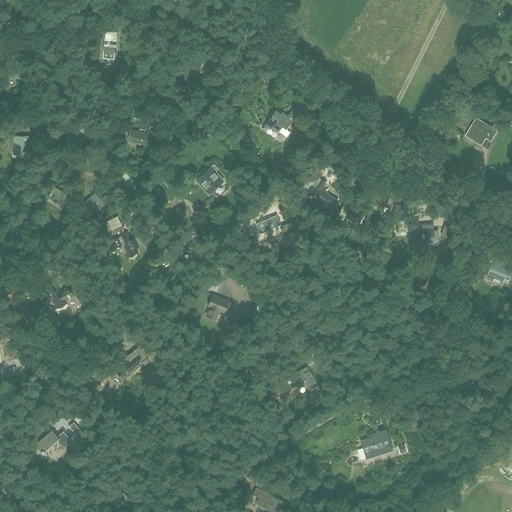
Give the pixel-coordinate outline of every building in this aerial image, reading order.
[(114,53),(117,54),(118,39),(115,38),(115,32),(103,31),(103,37),(101,37),(100,50),(103,50),(102,58),(107,59),(107,60),(108,60),(108,59),(113,59),(114,53)] [(194,60),(190,67),(197,72),(202,65),(194,60)] [(204,80),(188,69),(180,82),(196,92),(204,80)] [(287,130),(300,112),(295,108),(289,117),(278,110),(267,125),(277,133),(282,127),(287,130)] [(498,131),(484,123),(481,127),(473,123),(466,136),(482,146),(486,138),(491,141),(498,131)] [(147,135),(130,130),(127,140),(131,141),(131,142),(136,144),(136,143),(150,147),(154,132),(148,130),(147,135)] [(28,142),(28,135),(11,136),(12,154),(28,154),(27,150),(29,150),(29,142),(28,142)] [(317,173),(325,179),(330,173),(321,167),(317,173)] [(211,168),(197,180),(209,195),(223,182),(211,168)] [(326,184),(321,180),(311,194),(333,210),(339,202),(322,190),(326,184)] [(62,206),(69,196),(54,187),(47,197),(62,206)] [(168,197),(159,187),(152,193),(162,203),(168,197)] [(374,203),(382,209),(390,197),(382,191),(374,203)] [(100,209),(109,199),(105,195),(102,197),(97,192),(92,196),(95,199),(83,211),(90,220),(101,211),(100,209)] [(406,210),(397,208),(394,221),(404,223),(406,210)] [(81,227),(90,220),(83,211),(74,219),(81,227)] [(283,224),(279,215),(259,223),(262,232),(271,229),(272,232),(276,230),(274,227),(283,224)] [(282,226),(284,232),(296,228),(293,222),(282,226)] [(121,224),(111,229),(114,234),(123,230),(121,224)] [(416,227),(417,241),(427,241),(427,237),(433,237),(433,230),(421,230),(421,226),(416,227)] [(127,232),(122,234),(116,238),(126,259),(138,253),(127,232)] [(493,263),(489,274),(508,282),(511,271),(511,270),(503,267),(504,264),(493,259),(491,262),(493,263)] [(70,288),(62,292),(57,283),(53,285),(53,286),(45,290),(48,297),(50,296),(58,311),(69,306),(67,303),(76,299),(70,288)] [(26,312),(13,292),(7,296),(19,316),(26,312)] [(209,306),(206,315),(214,319),(218,310),(230,314),(234,304),(212,295),(207,306),(209,306)] [(126,358),(128,359),(115,370),(123,380),(143,363),(141,361),(145,357),(138,348),(126,358)] [(320,350),(305,359),(309,366),(324,357),(320,350)] [(307,367),(291,377),(297,387),(305,381),(304,380),(311,375),(307,367)] [(73,422),(62,432),(56,437),(50,431),(36,443),(44,452),(57,440),(64,447),(82,432),(73,422)] [(371,457),(392,450),(386,433),(361,441),(363,448),(367,447),(371,457)] [(189,450),(194,448),(187,436),(184,437),(186,441),(184,442),(183,441),(177,444),(178,446),(173,448),(178,459),(187,454),(187,455),(191,453),(189,450)] [(360,446),(353,448),(355,457),(363,455),(360,446)] [(260,506),(271,511),(275,511),(282,501),(261,490),(257,496),(263,500),(260,506)] [(123,503),(128,508),(133,504),(122,491),(111,500),(117,507),(123,503)]
